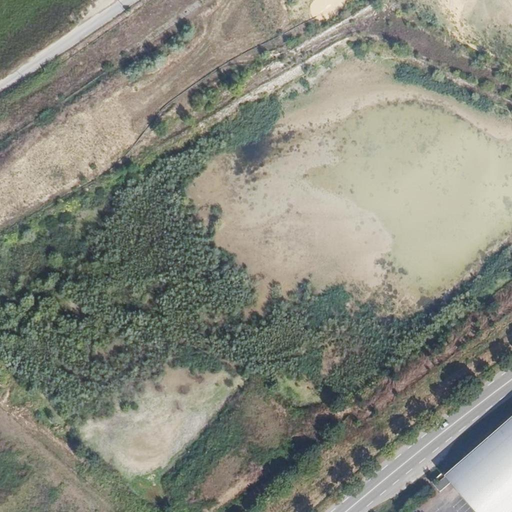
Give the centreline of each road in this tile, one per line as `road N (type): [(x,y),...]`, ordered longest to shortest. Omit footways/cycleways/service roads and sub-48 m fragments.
road 1 (primary): [(347,511),(511,380)]
road 2 (unclassified): [(0,88),(128,0)]
